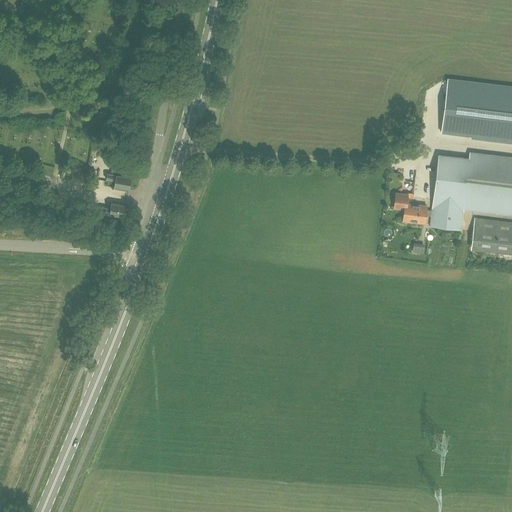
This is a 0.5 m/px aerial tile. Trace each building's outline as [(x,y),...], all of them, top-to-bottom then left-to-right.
[(511,86),(450,79),(443,132),(511,141),(511,86)] [(469,159),(438,155),(432,210),(427,210),(427,206),(407,204),(407,199),(412,200),(413,193),(407,193),(407,194),(405,194),(395,193),(394,208),(404,209),(403,221),(425,223),(426,215),(431,216),(430,226),(461,230),(463,209),(511,215),(511,156),(470,152),(469,159)] [(114,187),(129,190),(130,184),(131,177),(122,176),(124,169),(111,167),(110,174),(107,174),(106,180),(115,182),(114,187)] [(101,207),(100,213),(124,217),(126,205),(111,203),(110,208),(101,207)] [(511,222),(475,218),(471,246),(511,251),(511,222)]
